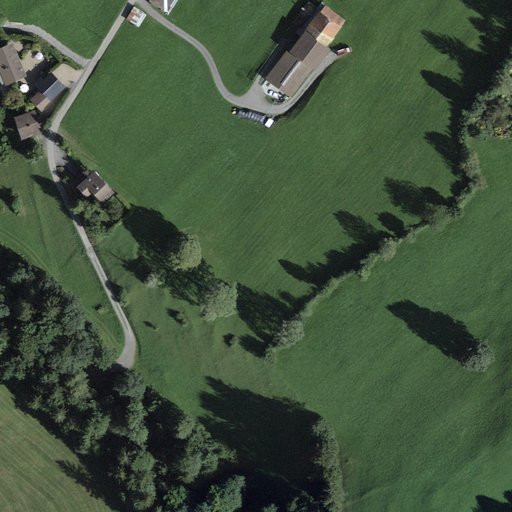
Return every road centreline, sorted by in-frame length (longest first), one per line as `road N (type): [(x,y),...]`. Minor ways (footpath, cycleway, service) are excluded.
road 1 (unclassified): [(91,251),(53,170),(51,136),(132,0)]
road 2 (residential): [(88,367),(121,365),(129,349),(91,251)]
